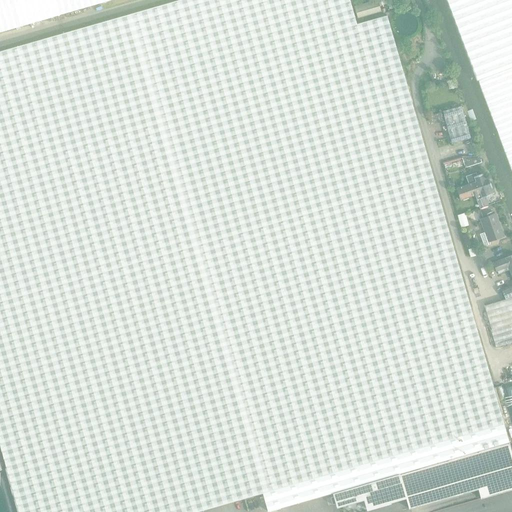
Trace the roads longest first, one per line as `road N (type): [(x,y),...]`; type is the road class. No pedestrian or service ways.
road 1 (unclassified): [(417,0),(431,38),(413,80),(474,286)]
road 2 (unclassified): [(0,41),(144,0)]
